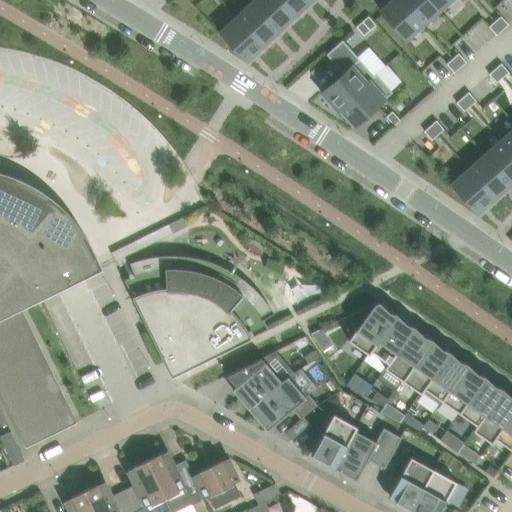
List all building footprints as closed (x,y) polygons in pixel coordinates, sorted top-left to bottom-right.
[(279,0),(252,0),(251,2),(279,31),(295,16),(279,0)] [(309,0),(279,0),(295,16),(311,1),(309,0)] [(400,0),(390,0),(379,10),(406,40),(423,26),(400,0)] [(429,0),(400,0),(423,26),(439,11),(429,0)] [(429,0),(439,11),(451,0),(429,0)] [(251,2),(235,17),(263,46),(279,31),(251,2)] [(502,28),(508,22),(501,14),(495,19),(502,28)] [(235,17),(219,32),(247,61),(263,46),(235,17)] [(370,31),(376,25),(369,17),(362,22),(370,31)] [(495,19),(489,24),(496,33),(502,28),(495,19)] [(338,107),(337,106),(373,75),(372,74),(341,38),(324,52),(341,71),(319,90),(335,109),(338,107)] [(460,65),(466,60),(458,51),(452,56),(460,65)] [(460,65),(452,56),(446,62),(454,70),(460,65)] [(501,64),(495,69),(503,78),(509,72),(501,64)] [(495,69),(489,74),(497,83),(503,78),(495,69)] [(391,90),(374,72),(372,74),(373,75),(337,106),(338,107),(353,124),(391,90)] [(469,92),(463,98),(470,106),(476,101),(469,92)] [(463,98),(457,103),(464,112),(470,106),(463,98)] [(392,109),(386,114),(394,123),(395,122),(400,118),(392,109)] [(436,121),(430,126),(438,135),(444,130),(436,121)] [(430,126),(424,131),(432,140),(438,135),(430,126)] [(511,129),(500,140),(511,153),(511,129)] [(511,153),(500,140),(484,154),(510,185),(511,183),(511,153)] [(484,154),(467,169),(494,199),(510,185),(484,154)] [(467,169),(451,183),(478,214),(494,199),(467,169)] [(71,216),(68,213),(66,211),(63,208),(61,206),(58,203),(55,201),(53,199),(50,197),(47,194),(45,193),(44,192),(42,191),(41,190),(39,189),(38,188),(36,188),(35,187),(33,186),(32,185),(30,184),(29,183),(27,182),(26,182),(24,181),(22,180),(19,179),(16,177),(12,176),(9,175),(6,174),(2,173),(0,172),(0,394),(26,447),(77,422),(21,308),(85,277),(102,269),(98,259),(86,236),(84,233),(82,230),(80,227),(77,224),(75,222),(73,219),(71,216)] [(183,218),(168,225),(173,234),(187,227),(183,218)] [(168,225),(154,232),(159,241),(173,234),(168,225)] [(154,232),(140,239),(144,248),(159,241),(154,232)] [(140,239),(125,246),(130,255),(144,248),(140,239)] [(125,246),(112,253),(116,262),(130,255),(125,246)] [(182,371),(234,346),(268,329),(267,327),(266,324),(265,322),(264,320),(262,317),(261,315),(259,313),(258,311),(256,309),(254,307),(253,305),(251,303),(249,301),(247,299),(245,297),(243,295),(241,293),(239,292),(237,290),(235,288),(233,287),(230,285),(228,284),(226,282),(224,281),(221,280),(219,279),(217,278),(214,276),(212,275),(209,275),(207,274),(204,273),(202,272),(199,271),(197,271),(194,270),(192,270),(189,269),(186,269),(184,269),(181,268),(178,268),(176,268),(173,268),(170,268),(168,268),(165,268),(162,268),(159,269),(157,269),(154,269),(151,270),(149,270),(146,271),(144,272),(141,272),(139,273),(136,274),(134,275),(131,276),(129,277),(126,278),(124,279),(163,360),(171,376),(182,371)] [(371,351),(397,314),(397,313),(394,316),(379,301),(349,315),(356,329),(348,340),(369,354),(371,351)] [(397,314),(371,351),(388,363),(415,326),(414,326),(412,328),(406,323),(397,314)] [(432,338),(430,340),(415,326),(388,363),(384,368),(403,380),(432,338)] [(321,329),(311,334),(318,344),(327,338),(321,329)] [(450,351),(450,350),(447,353),(432,338),(403,380),(421,393),(422,391),(450,351)] [(315,350),(304,357),(309,364),(320,357),(315,350)] [(439,404),(442,401),(468,363),(467,363),(465,365),(450,351),(422,391),(439,404)] [(262,358),(226,376),(234,385),(238,382),(239,383),(232,389),(249,409),(282,381),(265,362),(262,358)] [(459,413),(485,376),(485,375),(483,378),(468,363),(442,401),(459,413)] [(282,381),(249,409),(264,427),(267,431),(281,419),(293,409),(301,419),(303,417),(317,405),(309,395),(306,398),(288,376),(282,381)] [(485,376),(459,413),(476,425),(503,388),(500,390),(495,385),(485,376)] [(495,438),(511,413),(511,396),(503,388),(476,425),(473,430),(492,443),(495,438)] [(377,392),(371,400),(384,407),(389,399),(377,392)] [(394,408),(389,416),(399,422),(404,415),(394,408)] [(404,415),(399,422),(410,428),(416,419),(407,412),(404,415)] [(320,439),(311,455),(315,457),(334,468),(355,430),(357,426),(334,413),(320,439)] [(511,413),(495,438),(511,449),(511,413)] [(301,419),(285,432),(291,440),(310,425),(303,417),(301,419)] [(429,419),(423,427),(433,434),(438,426),(429,419)] [(355,430),(334,468),(352,478),(356,480),(365,464),(368,459),(384,468),(401,437),(383,428),(376,441),(355,430)] [(447,430),(440,440),(447,445),(454,436),(447,430)] [(25,460),(21,450),(11,431),(0,436),(14,465),(25,460)] [(463,444),(458,452),(465,458),(471,450),(463,444)] [(160,454),(147,460),(165,497),(172,511),(204,496),(194,476),(191,470),(190,468),(179,473),(175,465),(169,451),(161,455),(160,454)] [(397,481),(388,497),(392,500),(411,510),(434,468),(411,456),(397,481)] [(200,472),(194,476),(204,496),(208,494),(216,509),(241,497),(234,481),(239,479),(229,458),(222,462),(222,461),(200,471),(200,472)] [(138,493),(127,498),(134,511),(172,511),(165,497),(147,460),(134,466),(135,467),(128,471),(134,485),(138,493)] [(490,465),(486,472),(494,477),(498,471),(490,465)] [(434,468),(411,510),(414,511),(439,511),(442,507),(456,481),(434,468)] [(98,484),(85,491),(95,511),(134,511),(127,498),(117,504),(113,495),(106,482),(98,485),(98,484)] [(254,494),(259,506),(281,495),(276,484),(254,494)] [(95,511),(85,491),(72,497),(72,498),(65,502),(69,511),(95,511)]
